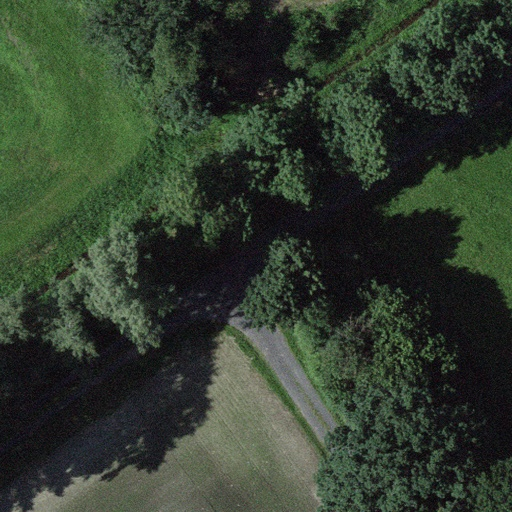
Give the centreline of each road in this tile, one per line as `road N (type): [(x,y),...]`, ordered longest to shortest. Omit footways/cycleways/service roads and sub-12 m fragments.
road 1 (track): [(511,69),(0,441)]
road 2 (track): [(231,270),(389,511)]
